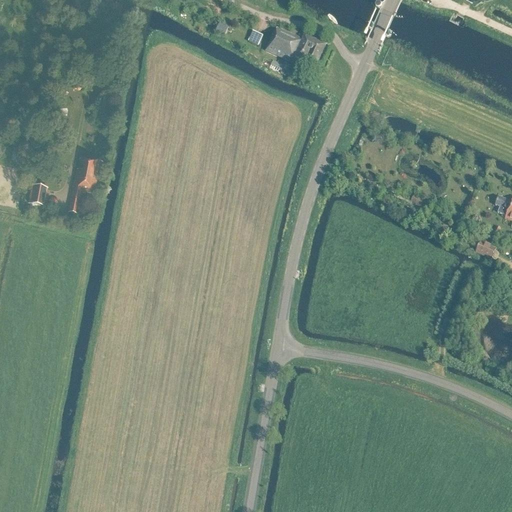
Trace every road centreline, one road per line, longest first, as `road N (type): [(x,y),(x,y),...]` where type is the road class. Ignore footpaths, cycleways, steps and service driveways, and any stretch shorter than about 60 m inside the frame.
road 1 (tertiary): [(277,346),(313,186),(365,66)]
road 2 (unclassified): [(511,416),(416,374),(277,346)]
road 3 (tertiary): [(245,511),(277,346)]
road 4 (unclassified): [(365,66),(325,31),(225,0)]
